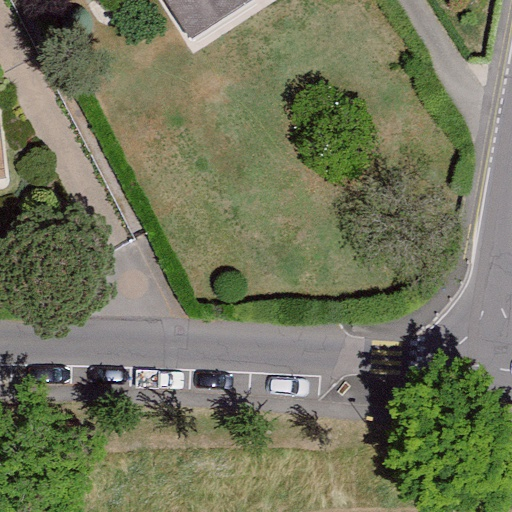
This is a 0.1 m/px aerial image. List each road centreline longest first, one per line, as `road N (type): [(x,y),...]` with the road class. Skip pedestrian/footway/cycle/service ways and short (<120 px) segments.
road 1 (unclassified): [(486,380),(0,363)]
road 2 (unknown): [(163,369),(128,259),(0,28)]
road 3 (residential): [(486,380),(511,175)]
